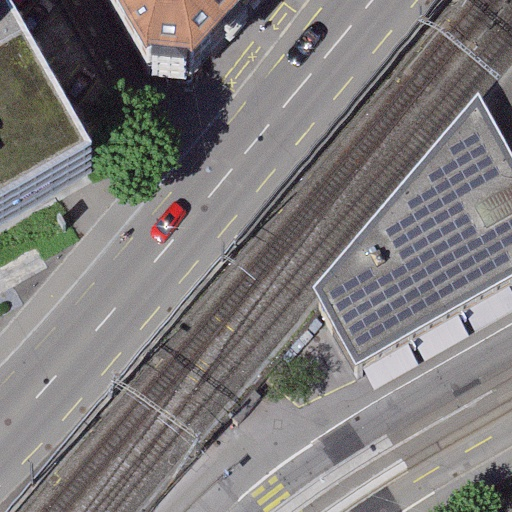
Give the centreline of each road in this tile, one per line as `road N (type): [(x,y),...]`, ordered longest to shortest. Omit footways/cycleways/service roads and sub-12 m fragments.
road 1 (primary): [(0,437),(182,238),(376,0)]
road 2 (residential): [(511,385),(333,495)]
